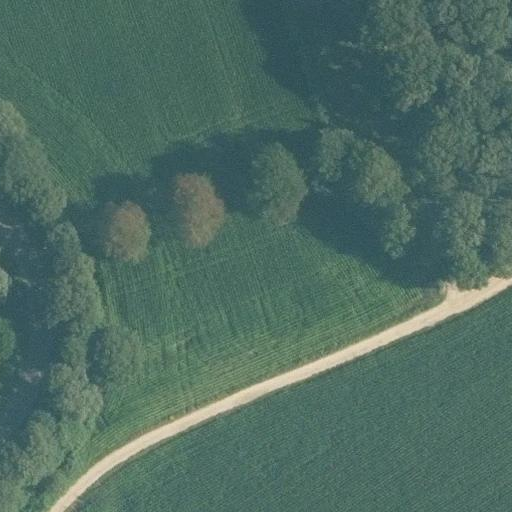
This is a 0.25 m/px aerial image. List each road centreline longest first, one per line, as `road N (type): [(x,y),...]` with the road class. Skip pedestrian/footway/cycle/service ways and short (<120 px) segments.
road 1 (track): [(511,274),(176,425),(106,464),(55,511)]
road 2 (unclassified): [(0,431),(29,369),(34,334),(29,271),(0,214)]
